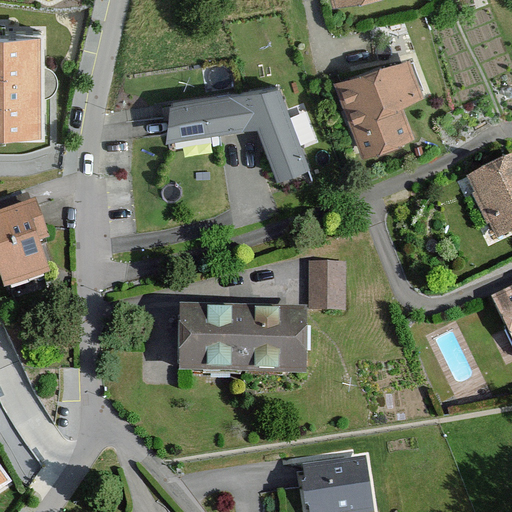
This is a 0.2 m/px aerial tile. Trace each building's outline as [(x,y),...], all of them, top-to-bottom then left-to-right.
[(26,30),(0,28),(0,131),(21,131),(26,30)] [(410,53),(336,79),(363,154),(417,135),(405,101),(424,94),(410,53)] [(271,90),(155,104),(163,141),(242,128),(262,180),(300,168),(271,90)] [(511,156),(469,177),(499,241),(511,234),(511,156)] [(37,201),(0,214),(0,272),(6,288),(51,272),(40,242),(50,238),(37,201)] [(349,262),(314,262),(314,310),(349,310),(349,262)] [(511,289),(494,298),(511,335),(511,289)] [(309,310),(181,306),(179,370),(308,374),(309,310)] [(376,511),(368,461),(306,470),(312,511),(376,511)]
